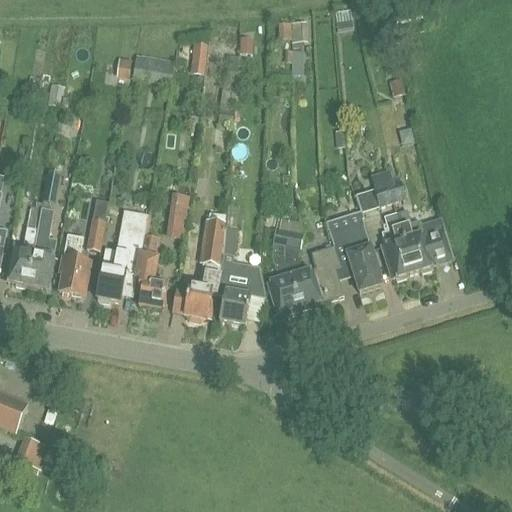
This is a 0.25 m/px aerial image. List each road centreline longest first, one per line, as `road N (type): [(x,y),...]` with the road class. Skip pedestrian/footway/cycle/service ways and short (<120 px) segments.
road 1 (unclassified): [(255,376),(511,287)]
road 2 (unclassified): [(511,424),(255,376)]
road 3 (residential): [(255,376),(0,325)]
road 4 (unclassified): [(469,511),(255,376)]
